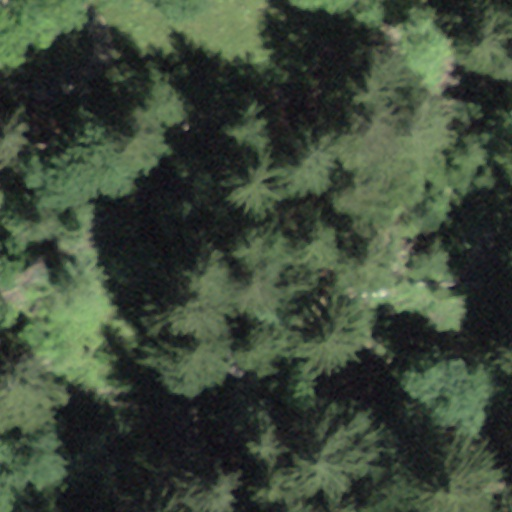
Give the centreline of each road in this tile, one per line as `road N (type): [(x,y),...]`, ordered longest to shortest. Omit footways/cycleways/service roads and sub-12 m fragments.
road 1 (track): [(113,511),(177,452),(183,421),(151,408),(0,393)]
road 2 (track): [(0,78),(64,69),(113,45),(110,14),(65,0)]
